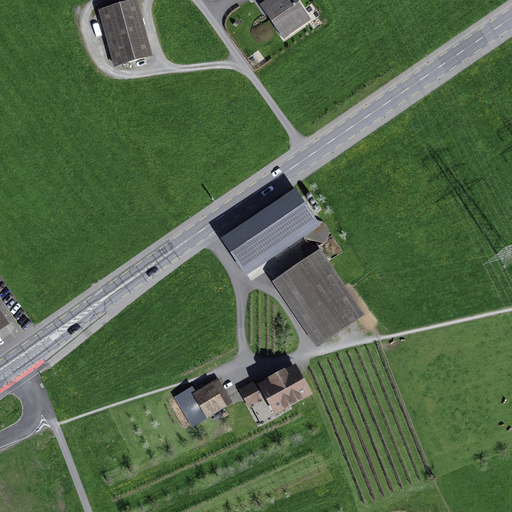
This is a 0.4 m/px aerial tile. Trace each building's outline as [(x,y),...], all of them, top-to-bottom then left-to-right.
[(137,0),(133,0),(99,10),(114,67),(153,57),(137,0)] [(297,0),(267,0),(260,5),(284,39),(312,20),(297,0)] [(321,226),(296,189),(221,238),(245,275),(321,226)] [(320,249),(273,282),(317,348),(365,315),(320,249)] [(0,328),(9,322),(0,308),(0,328)] [(275,416),(313,395),(296,364),(285,370),(285,369),(268,378),(269,379),(260,384),(258,385),(266,400),(270,407),(265,410),(268,416),(273,413),(275,416)] [(174,398),(192,428),(233,402),(219,378),(196,392),(193,386),(174,398)] [(249,409),(266,400),(258,385),(260,384),(258,380),(239,390),(249,409)]
